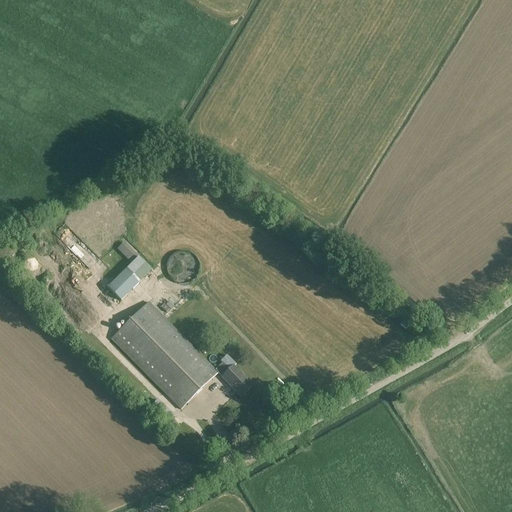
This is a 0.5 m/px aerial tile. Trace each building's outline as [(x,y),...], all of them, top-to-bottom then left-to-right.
[(108,288),(121,301),(138,284),(152,271),(139,258),(124,242),(117,249),(132,264),(125,271),(108,288)] [(80,276),(51,245),(42,254),(71,284),(80,276)] [(182,274),(193,275),(195,257),(185,256),(182,274)] [(111,340),(181,410),(218,374),(222,377),(222,378),(241,397),(253,385),(234,366),(230,370),(223,363),(216,370),(172,325),(176,322),(172,318),(168,322),(149,302),(111,340)] [(135,396),(143,388),(129,373),(121,380),(135,396)] [(175,417),(158,400),(147,411),(164,427),(175,417)]
